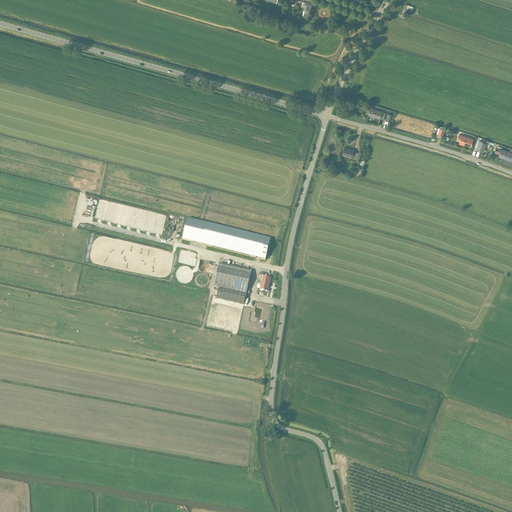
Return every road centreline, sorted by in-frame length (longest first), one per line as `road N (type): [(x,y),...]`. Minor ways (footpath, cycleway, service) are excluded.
road 1 (unclassified): [(339,511),(322,446),(276,424),(270,410),(290,242),(326,115)]
road 2 (unclassified): [(326,115),(0,23)]
road 3 (unclassified): [(511,173),(326,115)]
road 4 (unclassified): [(326,115),(387,0)]
